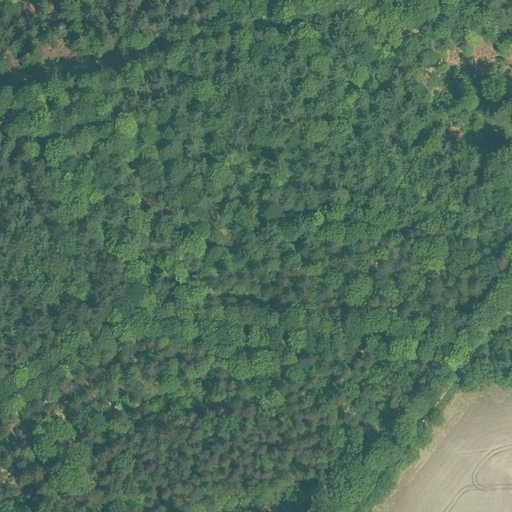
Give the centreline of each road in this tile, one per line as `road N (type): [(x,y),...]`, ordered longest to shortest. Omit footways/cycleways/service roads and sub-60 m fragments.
road 1 (track): [(487,337),(133,306)]
road 2 (track): [(511,307),(348,511)]
road 3 (track): [(283,26),(423,0)]
